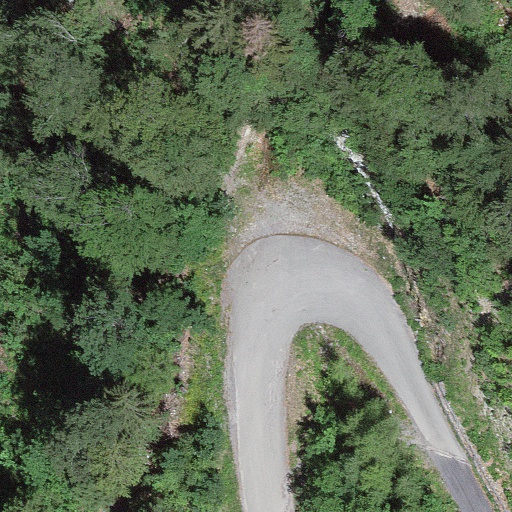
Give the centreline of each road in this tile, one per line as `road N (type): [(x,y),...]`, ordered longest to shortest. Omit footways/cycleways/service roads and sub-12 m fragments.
road 1 (track): [(352,282),(295,281),(267,303),(250,373),(263,511)]
road 2 (track): [(480,511),(395,323),(352,282)]
